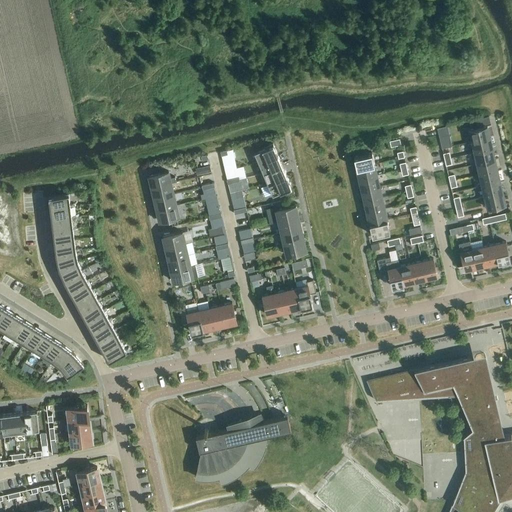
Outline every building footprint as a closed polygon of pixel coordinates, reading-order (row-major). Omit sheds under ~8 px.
[(469,130),(472,141),(490,137),(487,126),(469,130)] [(392,145),(402,142),(401,137),(391,139),(392,145)] [(472,141),(475,153),(492,148),(490,137),(472,141)] [(451,146),(450,138),(440,140),(442,148),(451,146)] [(254,152),(259,163),(277,155),(273,144),(254,152)] [(475,153),(477,164),(495,160),(492,148),(475,153)] [(354,157),(357,168),(374,164),(372,152),(354,157)] [(259,163),(263,173),(282,165),(277,155),(259,163)] [(477,164),(480,175),(497,171),(495,160),(477,164)] [(224,164),(225,171),(237,168),(235,162),(224,164)] [(357,168),(359,179),(377,175),(374,164),(357,168)] [(263,173),(268,184),(286,176),(282,165),(263,173)] [(149,176),(151,187),(171,183),(169,171),(149,176)] [(480,175),(482,186),(500,182),(497,171),(480,175)] [(359,179),(362,190),(380,186),(377,175),(359,179)] [(286,176),(268,184),(272,195),(291,187),(286,176)] [(482,186),(485,197),(503,193),(500,182),(482,186)] [(151,187),(154,198),(174,194),(171,183),(151,187)] [(362,190),(364,201),(382,197),(380,186),(362,190)] [(503,193),(485,197),(487,209),(505,204),(503,193)] [(49,196),(50,208),(70,206),(69,194),(49,196)] [(154,198),(157,210),(176,205),(174,194),(154,198)] [(364,201),(367,213),(385,208),(382,197),(364,201)] [(176,205),(157,210),(159,221),(179,217),(176,205)] [(276,210),(279,222),(298,217),(296,205),(276,210)] [(50,208),(52,219),(72,217),(70,206),(50,208)] [(367,213),(370,224),(387,220),(385,208),(367,213)] [(52,219),(53,231),(73,228),(72,217),(52,219)] [(279,222),(281,233),(301,228),(298,217),(279,222)] [(387,220),(370,224),(372,235),(390,231),(387,220)] [(222,226),(208,229),(210,236),(224,233),(222,226)] [(422,232),(421,226),(409,229),(410,235),(422,232)] [(53,231),(54,242),(74,240),(73,228),(53,231)] [(281,233),(284,244),(303,239),(301,228),(281,233)] [(163,236),(165,248),(185,243),(183,232),(163,236)] [(303,239),(284,244),(286,255),(306,251),(303,239)] [(54,242),(56,253),(76,251),(74,240),(54,242)] [(506,241),(494,244),(498,262),(510,259),(506,241)] [(165,248),(168,259),(188,254),(185,243),(165,248)] [(494,244),(483,247),(487,264),(498,262),(494,244)] [(483,247),(472,249),(476,267),(487,264),(483,247)] [(476,267),(472,249),(460,252),(465,270),(476,267)] [(56,253),(59,267),(78,261),(76,251),(56,253)] [(168,259),(171,270),(190,265),(188,254),(168,259)] [(404,284),(400,266),(398,260),(391,261),(390,257),(377,260),(380,271),(388,269),(392,286),(404,284)] [(433,258),(422,261),(426,279),(437,276),(433,258)] [(59,267),(64,280),(82,270),(78,261),(59,267)] [(422,261),(411,263),(415,281),(426,279),(422,261)] [(411,263),(400,266),(404,284),(415,281),(411,263)] [(195,264),(171,270),(173,282),(198,276),(195,264)] [(64,280),(70,290),(88,280),(82,270),(64,280)] [(215,283),(217,289),(235,285),(234,278),(215,283)] [(70,290),(75,300),(93,290),(88,280),(70,290)] [(307,285),(296,287),(301,307),(313,304),(310,293),(316,292),(313,280),(307,281),(307,285)] [(296,287),(285,290),(290,310),(301,307),(296,287)] [(75,300),(81,310),(99,300),(93,290),(75,300)] [(285,290),(274,292),(279,312),(290,310),(285,290)] [(279,312),(274,292),(263,295),(267,315),(279,312)] [(81,310),(87,320),(104,310),(99,300),(81,310)] [(232,302),(221,305),(225,325),(237,322),(232,302)] [(221,305),(209,307),(214,327),(225,325),(221,305)] [(209,307),(198,310),(203,330),(214,327),(209,307)] [(0,315),(0,328),(4,331),(15,314),(5,308),(0,315)] [(203,330),(198,310),(187,313),(186,309),(180,311),(183,323),(189,322),(191,332),(203,330)] [(87,320),(92,330),(110,320),(104,310),(87,320)] [(4,331),(14,337),(25,320),(15,314),(4,331)] [(14,337),(24,343),(34,326),(25,320),(14,337)] [(92,330),(98,340),(115,330),(110,320),(92,330)] [(24,343),(33,349),(44,332),(34,326),(24,343)] [(98,340),(103,350),(121,340),(115,330),(98,340)] [(33,349),(43,355),(54,338),(44,332),(33,349)] [(43,355),(53,361),(63,344),(54,338),(43,355)] [(121,340),(103,350),(109,361),(127,351),(121,340)] [(53,361),(61,367),(74,352),(63,344),(53,361)] [(74,352),(61,367),(68,375),(84,363),(74,352)] [(465,471),(461,482),(471,488),(473,484),(490,494),(493,490),(494,491),(496,491),(498,499),(511,495),(511,432),(503,435),(491,381),(468,357),(367,381),(376,400),(458,396),(472,429),(463,437),(465,471)] [(68,407),(70,420),(89,417),(87,405),(68,407)] [(37,411),(25,412),(27,431),(40,430),(37,411)] [(202,450),(196,477),(204,478),(212,478),(220,476),(221,482),(229,479),(237,475),(243,470),(249,464),(254,468),(259,460),(263,452),(266,444),(267,435),(291,430),(288,415),(264,420),(261,411),(226,423),(228,429),(196,436),(199,451),(202,450)] [(25,412),(13,413),(15,433),(27,431),(25,412)] [(13,413),(1,415),(3,434),(15,433),(13,413)] [(70,420),(71,432),(90,429),(89,417),(70,420)] [(90,429),(71,432),(73,444),(92,442),(90,429)] [(78,471),(81,483),(100,479),(97,467),(78,471)] [(81,483),(84,495),(102,490),(100,479),(81,483)] [(471,488),(461,482),(448,511),(489,511),(498,499),(496,491),(494,491),(493,490),(490,494),(473,484),(471,488)] [(84,495),(86,506),(105,502),(102,490),(84,495)] [(107,511),(105,502),(86,506),(87,511),(107,511)]
